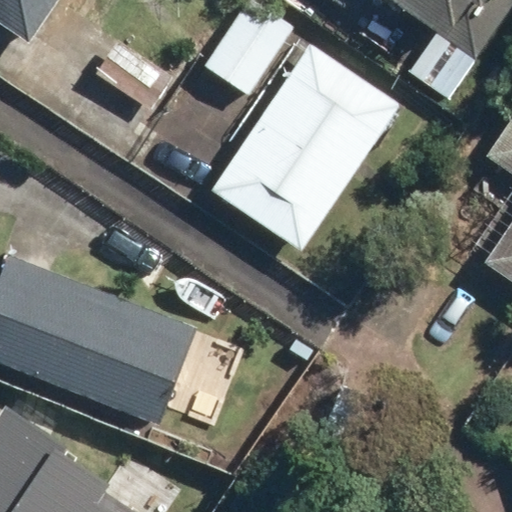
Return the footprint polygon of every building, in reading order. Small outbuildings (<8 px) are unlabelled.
[(0,0),(0,25),(29,45),(59,0),(0,0)] [(296,24),(259,0),(250,0),(207,66),(250,94),(296,24)] [(511,0),(388,0),(474,61),(511,6),(511,0)] [(122,39),(100,72),(157,110),(179,77),(122,39)] [(401,103),(311,42),(210,190),(300,251),(401,103)] [(511,115),(486,154),(511,171),(511,220),(484,261),(511,279),(511,115)] [(8,249),(0,268),(0,361),(158,424),(198,325),(8,249)] [(57,442),(3,407),(0,411),(0,511),(129,511),(101,493),(106,485),(52,450),(57,442)] [(276,491),(267,511),(311,511),(314,507),(276,491)]
